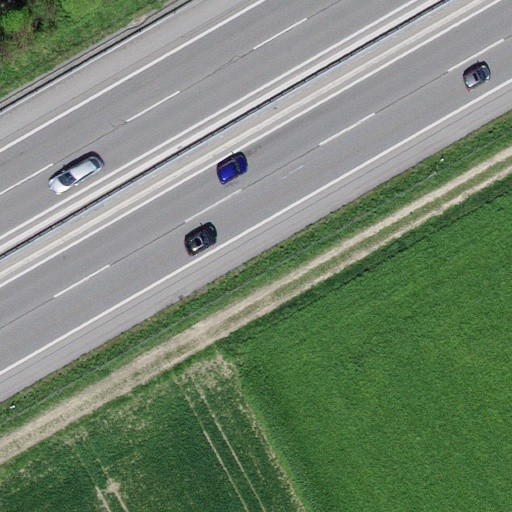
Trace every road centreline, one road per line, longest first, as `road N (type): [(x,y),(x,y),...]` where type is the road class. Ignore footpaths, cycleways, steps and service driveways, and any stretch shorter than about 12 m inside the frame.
road 1 (track): [(0,451),(511,158)]
road 2 (motorway): [(0,327),(511,34)]
road 3 (motorway): [(337,0),(0,193)]
